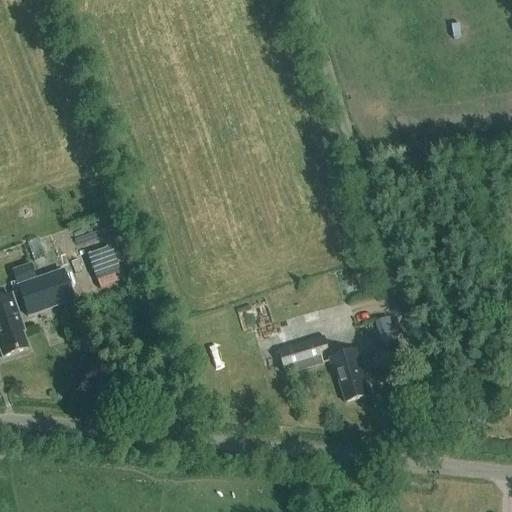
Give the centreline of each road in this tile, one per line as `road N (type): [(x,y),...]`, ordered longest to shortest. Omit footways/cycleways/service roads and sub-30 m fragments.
road 1 (unclassified): [(511,477),(0,424)]
road 2 (track): [(439,470),(304,0)]
